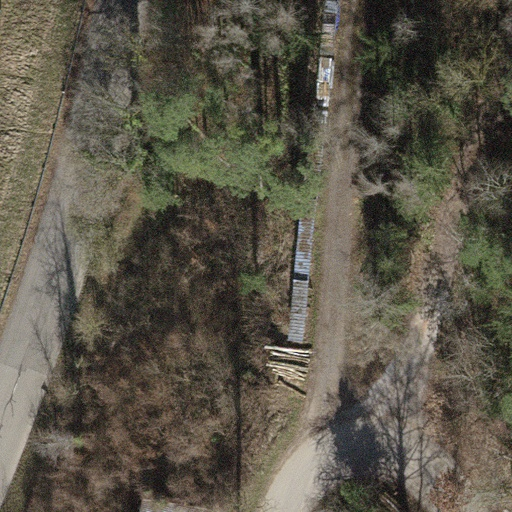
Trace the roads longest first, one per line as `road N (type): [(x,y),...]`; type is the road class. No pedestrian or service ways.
road 1 (tertiary): [(121,0),(106,105),(0,434)]
road 2 (track): [(355,0),(342,142),(340,415)]
road 3 (track): [(511,109),(451,218),(389,422)]
